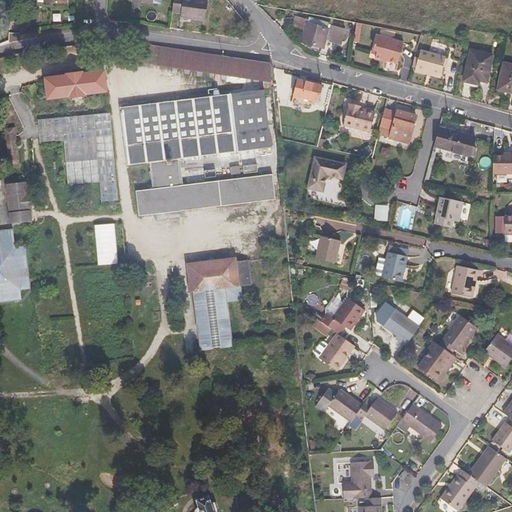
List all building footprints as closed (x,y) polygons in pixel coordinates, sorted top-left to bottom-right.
[(173,0),(172,12),(181,14),(180,17),(205,21),(207,0),(173,0)] [(346,21),(331,18),(330,23),(309,18),(308,20),(295,16),(291,27),(304,31),(301,42),(324,48),(326,38),(328,39),(328,41),(340,44),(345,30),(343,30),(346,21)] [(375,57),(386,61),(398,64),(404,43),(377,36),(372,54),(376,55),(375,57)] [(264,88),(274,86),(272,63),(133,42),(131,59),(263,79),(264,88)] [(421,50),(418,58),(417,64),(415,69),(415,72),(425,75),(426,74),(440,78),(445,57),(421,50)] [(476,80),(479,81),(486,82),(492,55),(470,50),(463,81),(476,84),(476,80)] [(511,65),(503,63),(498,87),(511,90),(511,93),(511,92),(511,65)] [(67,76),(46,79),(48,98),(70,95),(70,97),(84,95),(84,93),(106,91),(103,72),(82,75),(82,74),(67,75),(67,76)] [(293,95),(318,102),(322,86),(297,80),(293,95)] [(152,189),(136,191),(139,215),(275,200),(273,174),(182,185),(179,159),(271,148),(265,90),(120,108),(127,165),(149,163),(152,189)] [(349,103),(343,125),(370,132),(375,112),(361,109),(361,106),(349,103)] [(397,113),(385,109),(378,135),(408,143),(416,116),(397,110),(397,113)] [(110,113),(38,120),(40,143),(64,140),(68,185),(100,181),(101,202),(118,200),(110,113)] [(4,129),(9,168),(21,167),(16,128),(4,129)] [(439,128),(434,146),(470,156),(472,147),(475,137),(439,128)] [(494,156),(493,173),(511,173),(511,154),(508,154),(508,156),(505,156),(494,156)] [(323,191),(326,178),(331,179),(332,177),(342,179),(346,165),(315,158),(308,188),(323,191)] [(31,220),(26,183),(6,185),(11,223),(31,220)] [(453,221),(458,222),(463,202),(440,197),(437,214),(438,214),(436,225),(451,228),(453,221)] [(115,257),(115,224),(96,224),(96,257),(115,257)] [(0,302),(21,300),(19,289),(29,288),(24,247),(14,248),(12,230),(0,231),(0,302)] [(316,258),(335,263),(340,241),(321,236),(316,258)] [(391,253),(405,256),(407,249),(392,246),(391,253)] [(407,257),(405,256),(391,253),(388,252),(382,278),(401,282),(407,257)] [(201,349),(232,346),(227,301),(241,299),(240,285),(250,284),(248,261),(233,263),(233,262),(216,264),(216,261),(211,257),(207,262),(207,265),(191,267),(201,349)] [(473,279),(476,279),(478,270),(458,265),(452,293),(470,297),(473,279)] [(326,314),(320,322),(322,323),(331,330),(335,333),(341,324),(346,327),(350,331),(365,310),(347,298),(333,318),(326,314)] [(334,314),(340,305),(333,300),(327,310),(334,314)] [(398,341),(405,346),(418,330),(419,327),(395,309),(384,325),(398,336),(400,338),(398,341)] [(439,345),(451,354),(456,348),(459,350),(467,340),(470,335),(471,336),(477,328),(460,316),(439,345)] [(331,330),(322,323),(317,329),(327,336),(331,330)] [(335,333),(337,334),(340,336),(346,327),(341,324),(335,333)] [(337,371),(354,346),(340,336),(337,334),(320,358),(337,371)] [(484,352),(506,367),(511,358),(511,345),(496,335),(484,352)] [(451,366),(456,358),(451,354),(439,345),(434,341),(428,350),(430,351),(418,367),(435,379),(442,370),(447,363),(451,366)] [(446,372),(451,366),(447,363),(442,370),(446,372)] [(356,414),(362,406),(340,390),(336,395),(328,389),(318,402),(326,408),(329,405),(351,422),(356,414)] [(185,447),(173,397),(158,401),(170,451),(185,447)] [(371,407),(365,403),(362,406),(356,414),(363,419),(365,415),(385,430),(398,413),(378,398),(374,403),(371,407)] [(374,403),(368,399),(365,403),(371,407),(374,403)] [(511,400),(503,413),(511,419),(511,400)] [(326,408),(318,402),(315,406),(324,412),(326,408)] [(442,426),(413,405),(402,420),(410,425),(431,441),(442,426)] [(509,452),(511,448),(511,419),(508,423),(506,422),(492,440),(509,452)] [(402,420),(396,428),(404,434),(410,425),(402,420)] [(486,487),(506,459),(489,446),(468,474),(479,482),(486,487)] [(343,482),(344,499),(365,498),(371,498),(370,478),(374,477),(373,461),(351,463),(352,481),(343,482)] [(408,473),(404,470),(399,477),(402,479),(406,475),(408,473)] [(468,474),(463,471),(459,476),(457,475),(440,499),(458,511),(479,482),(468,474)] [(208,496),(196,500),(198,507),(197,508),(195,511),(218,511),(215,502),(211,503),(208,496)] [(381,511),(381,497),(371,498),(365,498),(366,506),(359,507),(359,511),(381,511)]
